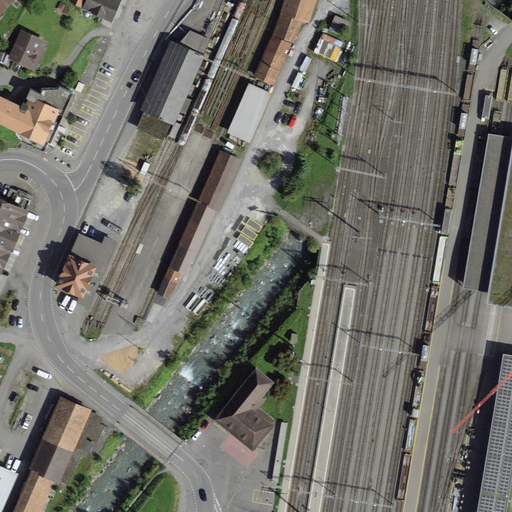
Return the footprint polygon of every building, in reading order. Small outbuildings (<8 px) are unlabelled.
[(85,6),(110,17),(117,0),(72,0),(71,2),(80,6),(82,0),(83,0),(88,2),(85,6)] [(286,0),(283,12),(285,13),(276,34),(293,41),(301,18),(308,21),(314,0),(286,0)] [(335,16),(329,29),(342,35),(348,21),(335,16)] [(12,54),(4,51),(0,59),(0,64),(10,70),(16,57),(32,64),(42,41),(22,32),(12,54)] [(335,61),(344,42),(324,33),(316,52),(335,61)] [(274,38),(257,75),(271,81),(287,44),(274,38)] [(139,128),(162,138),(199,56),(176,45),(139,128)] [(0,97),(0,119),(50,142),(73,92),(59,85),(58,87),(42,87),(39,92),(30,88),(26,96),(30,98),(25,109),(0,97)] [(251,85),(227,140),(243,148),(268,93),(251,85)] [(511,296),(511,142),(487,292),(511,296)] [(213,171),(200,201),(216,209),(217,209),(238,160),(222,153),(213,171)] [(0,265),(31,195),(18,189),(17,192),(10,189),(4,201),(2,200),(3,198),(0,196),(0,265)] [(193,260),(216,209),(200,201),(198,201),(155,299),(164,302),(169,291),(171,292),(186,257),(193,260)] [(65,265),(54,291),(78,302),(103,244),(79,234),(65,265)] [(511,353),(503,352),(476,511),(503,511),(511,462),(511,353)] [(272,424),(274,421),(258,408),(266,397),(261,394),(270,382),(271,383),(273,381),(271,380),(270,381),(257,370),(257,369),(255,367),(254,369),(255,370),(235,395),(234,394),(232,396),(233,397),(217,417),(216,417),(214,419),(216,420),(217,419),(251,447),(250,448),(252,450),(254,448),(253,447),(270,426),(271,427),(273,425),(272,424)] [(47,436),(33,468),(54,478),(67,484),(83,449),(88,452),(93,441),(96,442),(104,426),(95,422),(98,415),(63,400),(47,436)] [(0,491),(9,470),(0,466),(0,491)] [(39,511),(54,478),(33,468),(13,511),(39,511)]
